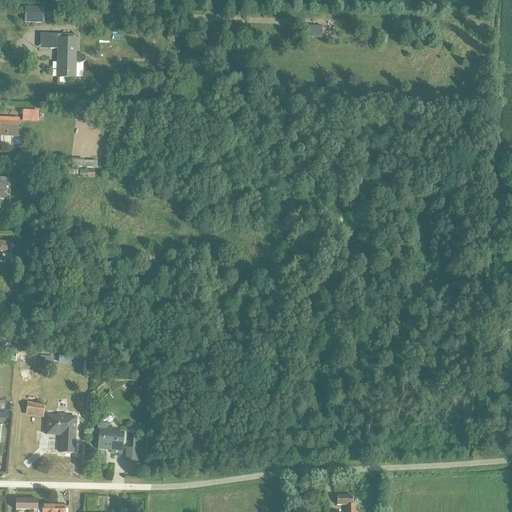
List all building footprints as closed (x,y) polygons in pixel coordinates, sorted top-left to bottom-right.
[(45,9),(25,9),(24,24),(45,24),(45,9)] [(309,27),(309,38),(322,38),(322,27),(309,27)] [(40,35),(40,50),(57,50),(56,80),(76,80),(76,64),(83,64),(85,63),(86,60),(85,57),(83,56),(76,56),(77,37),(40,35)] [(38,112),(22,112),(22,122),(38,123),(38,112)] [(0,145),(11,146),(12,138),(18,139),(18,138),(23,138),(23,130),(18,129),(19,121),(0,120),(0,145)] [(84,160),(71,159),(71,168),(97,169),(97,162),(84,162),(84,160)] [(79,170),(79,177),(87,177),(87,179),(94,179),(95,171),(79,170)] [(0,210),(3,210),(5,195),(6,195),(7,188),(9,189),(9,180),(0,178),(0,210)] [(0,258),(1,253),(8,254),(9,244),(0,242),(0,258)] [(11,261),(10,268),(25,269),(26,262),(11,261)] [(19,355),(19,364),(30,365),(30,356),(19,355)] [(59,357),(58,364),(68,365),(69,358),(59,357)] [(27,404),(26,416),(43,419),(45,406),(27,404)] [(47,416),(46,436),(61,437),(60,454),(74,454),(76,418),(67,417),(67,414),(57,413),(57,417),(47,416)] [(96,438),(95,446),(98,447),(98,450),(106,451),(108,449),(111,450),(111,454),(122,455),(124,433),(118,433),(115,429),(109,428),(109,425),(98,424),(98,431),(99,431),(99,438),(96,438)] [(139,448),(132,448),(126,447),(125,461),(138,462),(139,448)] [(345,511),(355,511),(355,505),(353,505),(353,497),(337,497),(337,506),(345,506),(345,511)] [(37,511),(38,506),(38,501),(16,500),(15,511),(29,511),(37,511)]
